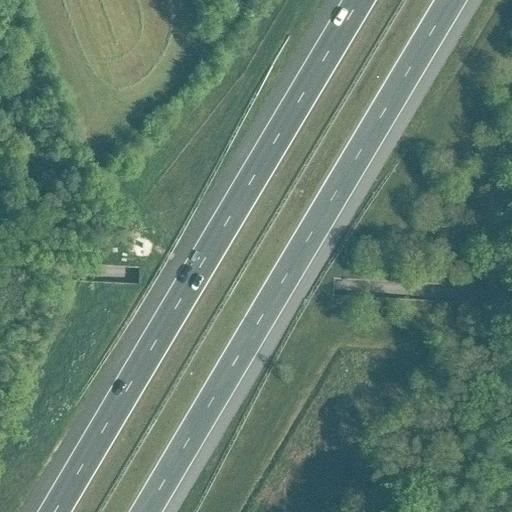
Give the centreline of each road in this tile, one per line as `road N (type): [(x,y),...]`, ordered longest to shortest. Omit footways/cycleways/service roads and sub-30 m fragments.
road 1 (motorway): [(359,0),(54,511)]
road 2 (motorway): [(147,511),(452,0)]
